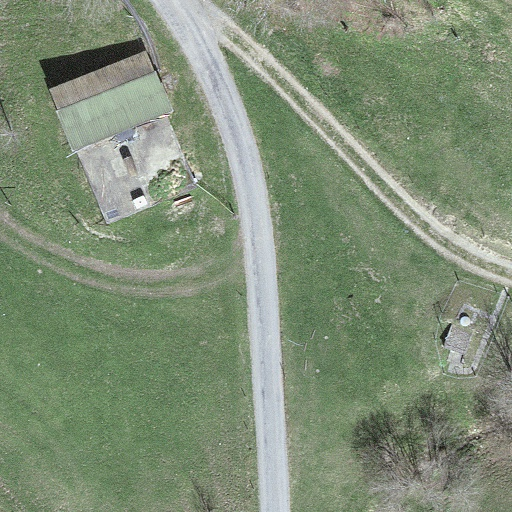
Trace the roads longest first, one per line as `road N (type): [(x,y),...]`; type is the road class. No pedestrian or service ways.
road 1 (unclassified): [(175,0),(207,31),(270,345),(275,511)]
road 2 (track): [(207,31),(266,68),(424,230),(482,274),(511,281)]
